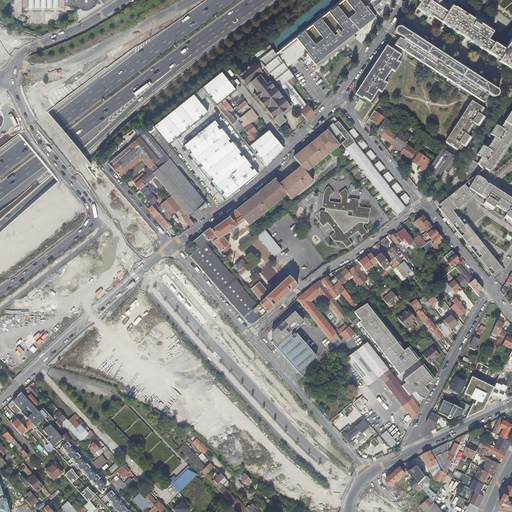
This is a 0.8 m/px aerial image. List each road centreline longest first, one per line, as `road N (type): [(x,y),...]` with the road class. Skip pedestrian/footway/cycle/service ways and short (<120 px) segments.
road 1 (motorway): [(0,223),(213,43),(220,27)]
road 2 (tertiary): [(144,269),(347,482)]
road 3 (motorway): [(224,0),(0,167)]
road 4 (motorway): [(0,191),(220,27)]
road 5 (residential): [(249,336),(310,281),(418,207)]
road 6 (motorway): [(198,0),(63,67),(13,65)]
road 7 (residential): [(249,336),(368,474)]
road 8 (residential): [(490,289),(409,452)]
road 9 (residential): [(291,149),(170,247)]
road 10 (unclassified): [(142,476),(37,367)]
road 11 (residential): [(144,269),(37,367)]
road 12 (residential): [(418,207),(338,97)]
road 13 (unclassified): [(13,65),(27,49),(125,0)]
road 14 (tertiary): [(0,292),(87,226),(91,207)]
